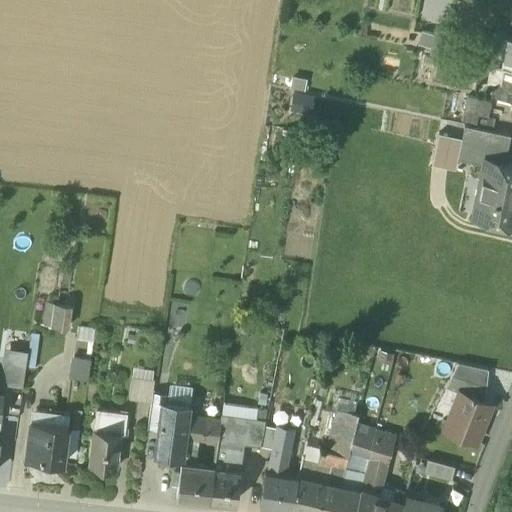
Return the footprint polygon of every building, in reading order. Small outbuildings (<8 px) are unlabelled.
[(447,33),(435,30),(430,53),(443,56),(447,33)] [(511,35),(507,34),(503,57),(511,58),(511,35)] [(504,84),(495,82),(493,97),(511,100),(511,69),(507,68),(504,84)] [(492,101),(468,96),(465,112),(479,115),(488,117),(492,101)] [(479,115),(465,112),(463,121),(477,124),(479,115)] [(496,118),(488,117),(486,127),(494,129),(496,118)] [(511,134),(464,125),(457,160),(483,166),(485,159),(505,163),(511,134)] [(511,164),(505,163),(485,159),(483,166),(473,217),(511,224),(511,164)] [(69,306),(56,304),(52,327),(65,329),(69,306)] [(29,385),(29,349),(9,348),(8,385),(29,385)] [(76,356),(73,374),(91,377),(93,359),(76,356)] [(497,371),(458,363),(447,386),(461,393),(462,391),(472,396),(473,394),(475,395),(474,396),(485,401),(497,371)] [(155,378),(157,370),(137,366),(135,375),(155,378)] [(155,381),(132,378),(129,400),(151,403),(155,381)] [(461,393),(446,428),(475,440),(491,403),(485,401),(474,396),(475,395),(473,394),(472,396),(462,391),(461,393)] [(168,394),(153,392),(148,428),(159,429),(163,402),(167,403),(168,394)] [(167,403),(163,402),(159,429),(156,455),(182,458),(185,436),(187,418),(188,418),(190,406),(167,403)] [(235,425),(255,428),(258,409),(222,405),(221,414),(231,415),(231,420),(236,421),(235,425)] [(267,411),(258,409),(255,428),(264,429),(267,411)] [(127,415),(95,411),(93,431),(119,435),(119,436),(124,436),(127,415)] [(231,415),(221,414),(220,423),(230,424),(231,420),(231,415)] [(188,418),(187,418),(185,436),(198,438),(217,441),(220,423),(188,418)] [(30,429),(25,458),(62,463),(67,427),(29,422),(28,429),(30,429)] [(245,444),(248,427),(235,425),(230,424),(220,423),(217,441),(215,456),(229,458),(227,470),(240,472),(245,444)] [(294,429),(277,425),(267,471),(265,471),(260,504),(289,508),(297,476),(286,474),(294,429)] [(264,429),(260,446),(272,448),(276,427),(265,425),(264,429)] [(255,428),(248,427),(245,444),(260,446),(264,429),(255,428)] [(355,429),(347,427),(344,436),(352,438),(355,429)] [(391,435),(375,429),(373,435),(373,437),(375,437),(375,439),(389,443),(391,435)] [(119,435),(93,431),(88,467),(114,470),(119,436),(119,435)] [(373,435),(358,433),(353,451),(370,456),(375,439),(375,437),(373,437),(373,435)] [(344,436),(340,435),(336,453),(348,456),(352,438),(344,436)] [(198,438),(185,436),(182,458),(181,463),(194,464),(198,438)] [(389,443),(375,439),(370,456),(366,472),(380,478),(385,459),(389,443)] [(336,453),(321,449),(318,462),(345,469),(348,456),(336,453)] [(229,458),(215,456),(213,467),(213,469),(227,470),(229,458)] [(455,467),(428,460),(424,473),(452,480),(455,467)] [(194,464),(181,463),(180,473),(174,472),(173,482),(179,483),(177,496),(208,500),(213,469),(213,467),(194,464)] [(227,470),(213,469),(208,500),(235,503),(240,472),(227,470)] [(380,478),(366,472),(361,491),(377,496),(379,487),(378,486),(380,478)] [(334,511),(340,487),(297,478),(289,508),(306,511),(334,511)] [(355,511),(361,491),(340,487),(334,511),(355,511)] [(406,495),(379,487),(377,496),(403,505),(406,495)] [(361,491),(355,511),(401,511),(403,505),(377,496),(361,491)] [(438,511),(441,504),(406,495),(403,505),(401,511),(438,511)]
